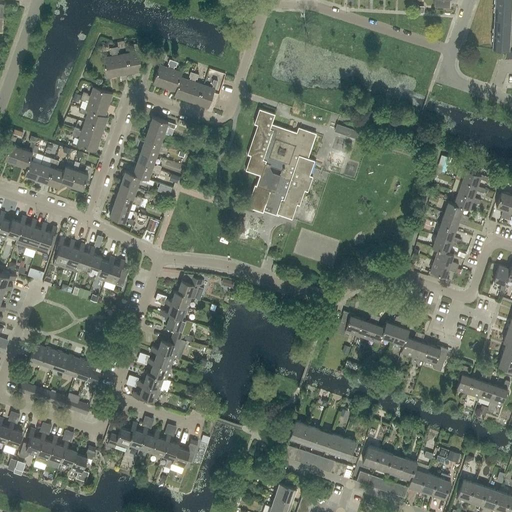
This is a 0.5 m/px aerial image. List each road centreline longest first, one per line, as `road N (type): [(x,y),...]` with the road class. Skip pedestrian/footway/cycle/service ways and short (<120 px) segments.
road 1 (residential): [(159,259),(228,266),(319,297),(386,271),(464,299),(487,253),(511,246)]
road 2 (residential): [(88,222),(128,95),(222,120),(236,92)]
road 3 (residential): [(311,6),(451,52)]
road 4 (residential): [(112,398),(159,259)]
road 5 (residential): [(236,92),(262,10),(270,3),(311,6)]
road 6 (residential): [(0,397),(90,428),(105,422),(112,398)]
road 7 (residential): [(407,509),(286,462)]
